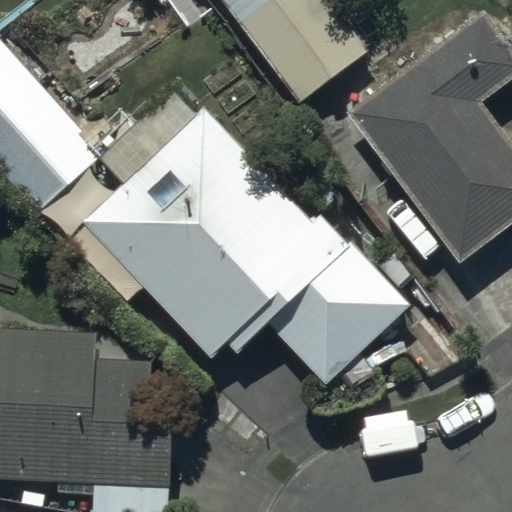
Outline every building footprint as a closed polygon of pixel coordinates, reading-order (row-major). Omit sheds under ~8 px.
[(366,45),(333,0),(227,0),(297,96),(366,45)] [(511,75),(511,45),(482,6),(345,110),(457,257),(511,215),(511,133),(484,96),(511,75)] [(99,154),(0,32),(0,163),(34,206),(99,154)] [(310,211),(202,101),(81,217),(212,350),(228,333),(241,347),(268,320),(328,381),(410,300),(316,205),(310,211)] [(0,473),(60,476),(60,491),(93,492),(92,511),(165,511),(170,409),(152,408),(154,353),(91,351),(92,327),(0,323),(0,473)]
